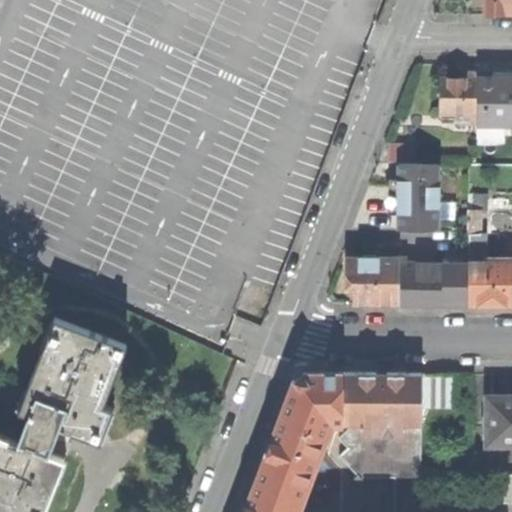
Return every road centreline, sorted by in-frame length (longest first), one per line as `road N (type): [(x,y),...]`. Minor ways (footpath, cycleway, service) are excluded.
road 1 (residential): [(286,338),(406,39)]
road 2 (residential): [(286,338),(511,339)]
road 3 (residential): [(217,511),(286,338)]
